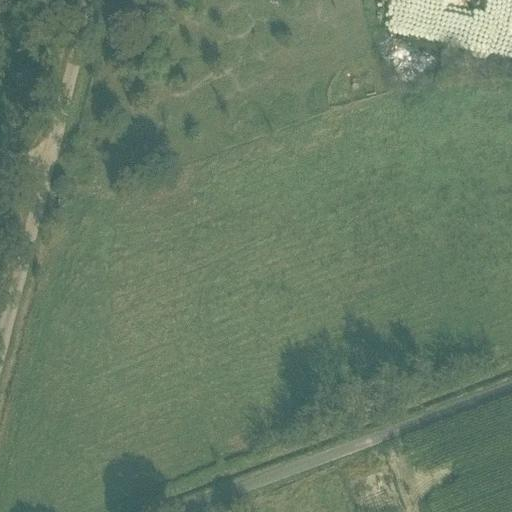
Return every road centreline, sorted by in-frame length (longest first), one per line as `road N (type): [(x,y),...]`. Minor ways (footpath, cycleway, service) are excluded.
road 1 (unclassified): [(0,340),(87,0)]
road 2 (track): [(511,391),(190,511)]
